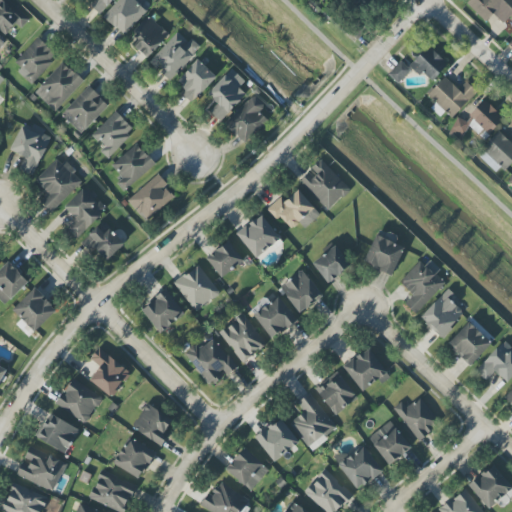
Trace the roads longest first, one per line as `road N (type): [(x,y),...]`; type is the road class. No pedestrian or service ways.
road 1 (residential): [(0,434),(29,382),(97,304),(267,168),(311,122)]
road 2 (residential): [(0,205),(219,426)]
road 3 (residential): [(364,314),(317,341),(219,426),(159,511)]
road 4 (residential): [(198,154),(41,0)]
road 5 (residential): [(364,314),(511,455)]
road 6 (residential): [(482,428),(392,511)]
